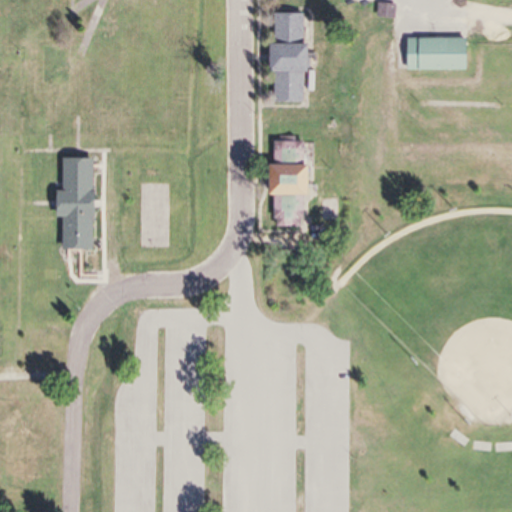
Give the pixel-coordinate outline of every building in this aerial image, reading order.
[(392,7),(376,7),(376,19),(392,19),(392,7)] [(261,44),(261,74),(270,74),(269,104),(300,104),(301,15),(270,14),(269,44),(261,44)] [(403,39),(403,71),(462,71),(462,40),(403,39)] [(263,196),(269,196),(269,228),(300,228),(300,141),(263,141),(263,196)] [(58,251),(88,252),(89,160),(59,160),(59,193),(50,193),(49,218),(58,218),(58,251)]
